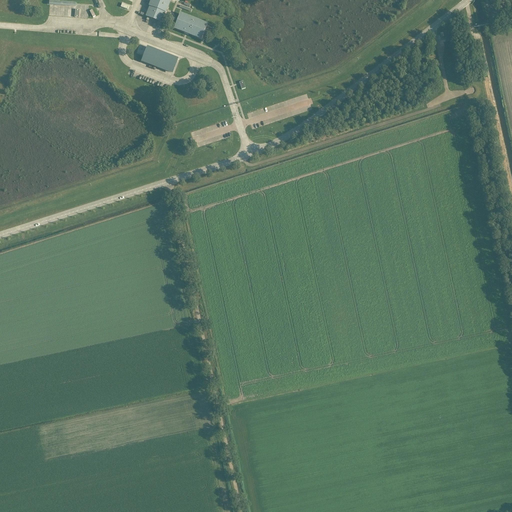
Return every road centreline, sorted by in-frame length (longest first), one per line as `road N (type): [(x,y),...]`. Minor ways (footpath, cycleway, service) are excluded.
road 1 (track): [(241,511),(179,222)]
road 2 (unclassified): [(468,0),(292,133),(249,155)]
road 3 (unclassified): [(249,155),(0,235)]
road 4 (unclassified): [(249,155),(221,70),(126,30)]
road 5 (unclassified): [(126,30),(95,22),(81,32),(0,25)]
